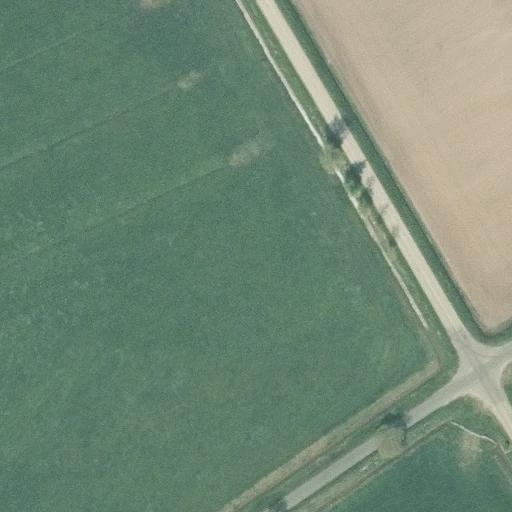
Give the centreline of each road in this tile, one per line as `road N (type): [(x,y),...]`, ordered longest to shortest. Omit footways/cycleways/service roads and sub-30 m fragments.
road 1 (unclassified): [(480,371),(266,0)]
road 2 (unclassified): [(275,511),(480,371)]
